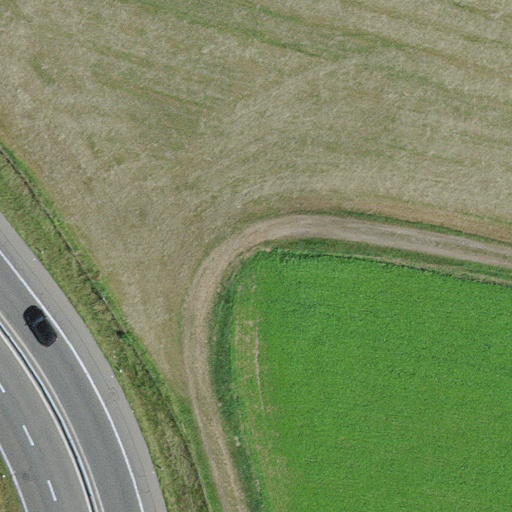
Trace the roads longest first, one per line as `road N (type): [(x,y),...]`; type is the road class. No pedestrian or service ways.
road 1 (track): [(511,259),(342,229),(296,226),(255,240),(219,274),(203,318),(205,370),(240,511)]
road 2 (motorway): [(121,511),(86,409),(0,277)]
road 3 (motorway): [(0,383),(59,511)]
